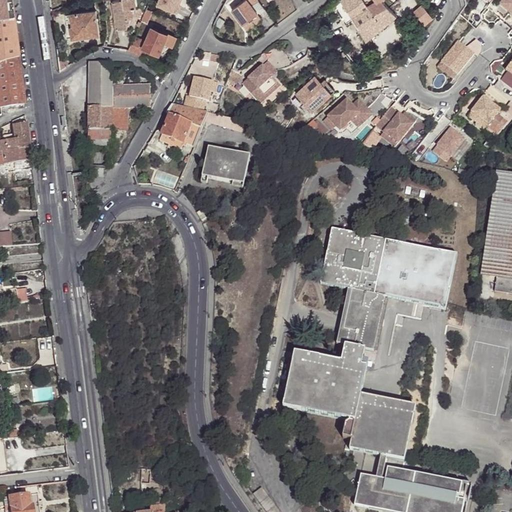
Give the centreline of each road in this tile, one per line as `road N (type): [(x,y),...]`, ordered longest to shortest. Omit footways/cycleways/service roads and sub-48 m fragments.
road 1 (tertiary): [(117,201),(162,202),(189,231),(198,266),(199,432),(239,511)]
road 2 (residential): [(454,0),(407,85),(434,104),(453,101),(497,46)]
road 3 (tertiary): [(62,294),(87,471)]
road 4 (residential): [(42,91),(111,52),(138,61),(166,95)]
road 5 (residential): [(196,36),(252,54),(324,0)]
